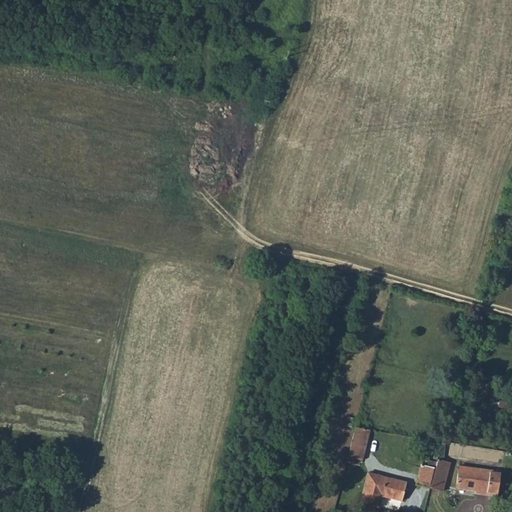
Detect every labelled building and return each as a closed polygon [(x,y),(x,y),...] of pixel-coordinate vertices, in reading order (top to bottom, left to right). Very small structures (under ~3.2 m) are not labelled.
[(502,415),(505,408),(491,403),(488,409),(502,415)] [(369,430),(355,426),(352,440),(366,443),(369,430)] [(348,456),(354,457),(362,459),(366,443),(352,440),(348,456)] [(427,467),(434,468),(436,462),(429,460),(427,467)] [(437,460),(430,489),(443,491),(449,463),(437,460)] [(429,488),(434,468),(427,467),(421,465),(416,484),(429,488)] [(486,491),(486,494),(498,496),(501,472),(459,466),(456,487),(475,490),(486,491)] [(361,502),(379,507),(382,496),(400,500),(405,482),(368,473),(361,502)]
